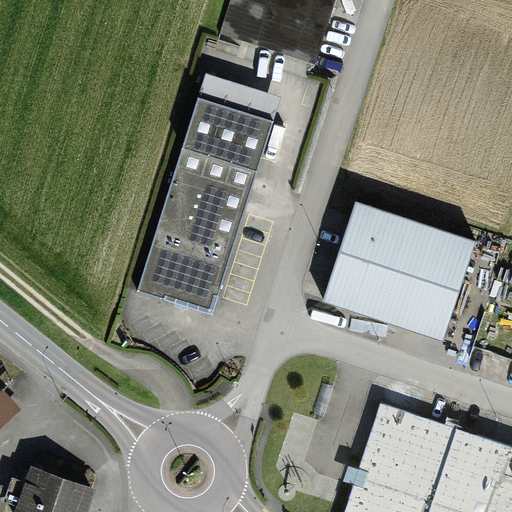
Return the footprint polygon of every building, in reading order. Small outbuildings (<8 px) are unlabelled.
[(333,0),(232,0),(223,31),(314,60),(333,0)] [(270,124),(199,102),(141,289),(212,310),(270,124)] [(471,243),(357,206),(326,300),(440,337),(471,243)] [(511,511),(511,453),(386,404),(349,511),(511,511)] [(2,511),(81,511),(91,481),(19,459),(2,511)]
